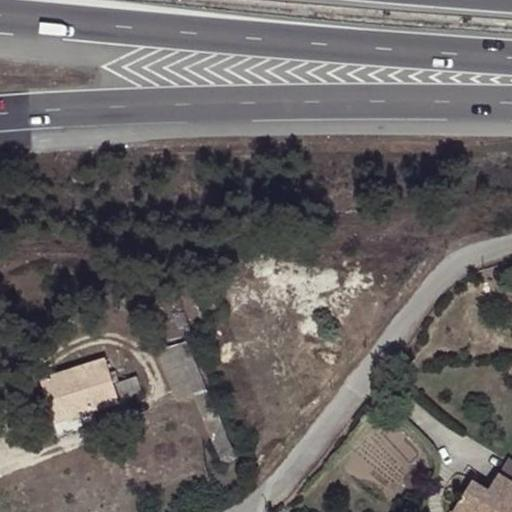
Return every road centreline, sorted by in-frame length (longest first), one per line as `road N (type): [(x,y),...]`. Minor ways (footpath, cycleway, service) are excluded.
road 1 (motorway): [(0,17),(511,61)]
road 2 (motorway): [(0,111),(511,101)]
road 3 (unclassified): [(511,240),(473,249),(443,271),(248,511)]
